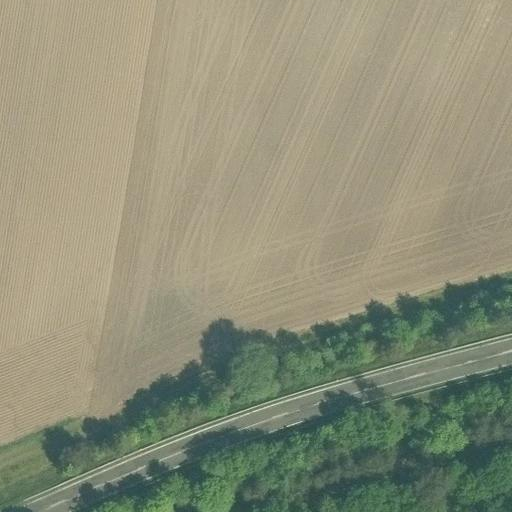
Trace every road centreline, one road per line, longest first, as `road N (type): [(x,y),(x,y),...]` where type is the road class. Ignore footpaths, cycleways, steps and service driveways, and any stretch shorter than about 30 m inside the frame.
road 1 (track): [(0,466),(286,353),(511,285)]
road 2 (tertiary): [(511,356),(247,430),(43,511)]
